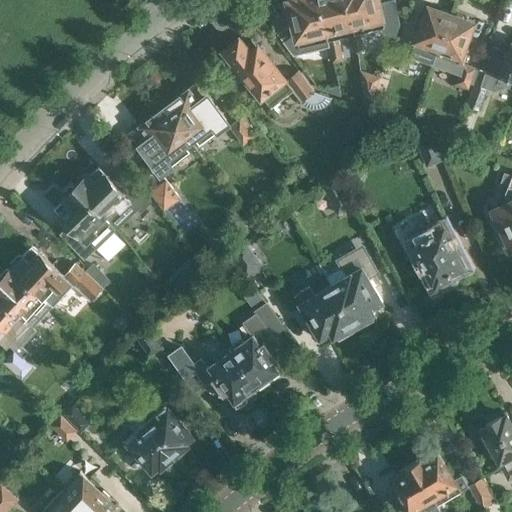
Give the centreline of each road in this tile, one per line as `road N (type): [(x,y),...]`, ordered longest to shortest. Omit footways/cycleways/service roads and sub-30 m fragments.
road 1 (tertiary): [(221,511),(309,441),(511,327)]
road 2 (unclassified): [(182,0),(0,171)]
